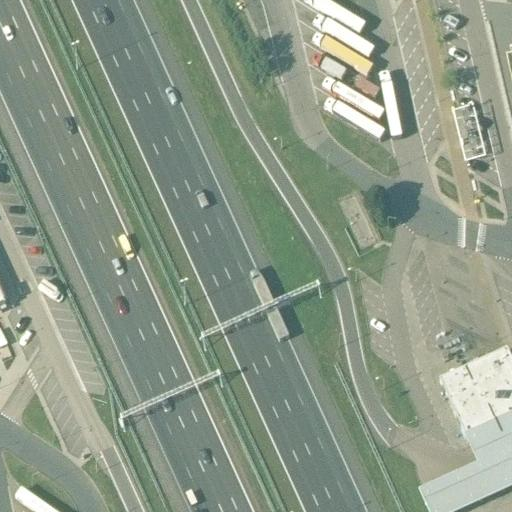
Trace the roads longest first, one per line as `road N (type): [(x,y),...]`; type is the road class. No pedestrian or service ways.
road 1 (motorway): [(340,511),(108,0)]
road 2 (motorway): [(0,39),(216,511)]
